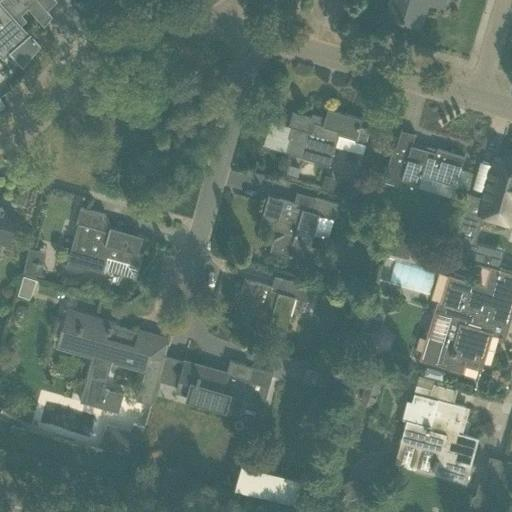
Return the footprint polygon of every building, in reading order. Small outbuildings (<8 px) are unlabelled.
[(0,0),(0,57),(1,59),(8,53),(21,67),(39,45),(29,33),(28,34),(14,19),(36,0),(35,0),(0,0)] [(35,0),(36,0),(45,10),(55,0),(54,0),(65,0),(66,1),(67,0),(35,0)] [(391,0),(387,14),(421,24),(427,2),(443,6),(444,0),(391,0)] [(286,152),(305,158),(331,165),(339,136),(365,143),(369,129),(360,127),(363,118),(328,108),(324,121),(292,111),(288,125),(294,127),(286,152)] [(401,129),(395,149),(394,154),(391,153),(383,181),(401,186),(403,179),(420,184),(422,177),(456,186),(465,156),(413,141),(415,133),(401,129)] [(453,236),(448,253),(472,260),(477,242),(473,241),(481,213),(511,221),(511,161),(497,157),(486,198),(468,193),(456,236),(453,236)] [(288,163),(285,172),(296,176),(299,167),(288,163)] [(323,175),(320,187),(332,190),(335,178),(323,175)] [(273,242),(270,251),(287,256),(287,258),(313,266),(317,251),(310,249),(320,215),(335,219),(340,204),(315,196),(311,207),(268,195),(260,224),(284,231),(284,234),(273,242)] [(79,223),(67,267),(83,272),(90,268),(103,272),(104,269),(131,276),(137,273),(140,266),(143,253),(138,252),(143,235),(104,225),(107,214),(103,213),(80,206),(76,222),(79,223)] [(0,239),(5,241),(14,212),(0,208),(0,239)] [(387,252),(408,259),(412,246),(390,239),(387,252)] [(395,259),(389,285),(431,294),(437,269),(395,259)] [(25,260),(22,272),(40,276),(42,264),(25,260)] [(427,336),(420,359),(464,372),(466,365),(481,369),(492,332),(498,333),(507,336),(511,317),(511,272),(491,267),(486,284),(486,285),(449,274),(441,302),(437,301),(434,311),(450,316),(443,341),(427,336)] [(21,275),(18,287),(25,289),(31,286),(33,279),(21,275)] [(236,307),(255,313),(259,314),(257,322),(254,333),(282,342),(285,330),(287,331),(296,297),(312,302),(316,286),(291,279),(287,290),(263,283),(244,278),(240,292),(236,290),(231,306),(236,307)] [(152,358),(154,351),(134,346),(139,331),(66,311),(61,330),(57,343),(92,353),(79,400),(99,406),(97,415),(115,420),(118,411),(123,394),(104,388),(112,359),(129,364),(146,368),(136,400),(151,405),(163,361),(152,358)] [(352,319),(347,334),(357,336),(361,322),(352,319)] [(370,332),(367,344),(376,353),(389,349),(392,337),(383,328),(370,332)] [(177,384),(175,391),(186,395),(185,399),(227,411),(228,406),(232,394),(263,403),(272,372),(230,360),(227,373),(184,361),(177,384)] [(426,367),(424,374),(441,379),(444,372),(426,367)] [(407,419),(401,441),(423,446),(417,468),(435,473),(447,476),(466,482),(478,438),(458,432),(465,406),(432,397),(436,383),(416,377),(410,401),(406,400),(401,417),(407,419)] [(361,400),(374,405),(381,384),(368,380),(361,400)] [(133,421),(124,453),(136,456),(145,425),(133,421)] [(11,426),(8,436),(22,439),(25,430),(11,426)] [(480,504),(491,507),(504,460),(490,456),(483,480),(479,482),(476,495),(472,497),(471,504),(477,506),(480,504)] [(511,463),(507,463),(498,496),(508,499),(511,485),(511,463)] [(270,472),(263,497),(298,506),(305,481),(270,472)] [(332,488),(331,498),(340,503),(349,499),(349,489),(340,483),(332,488)]
